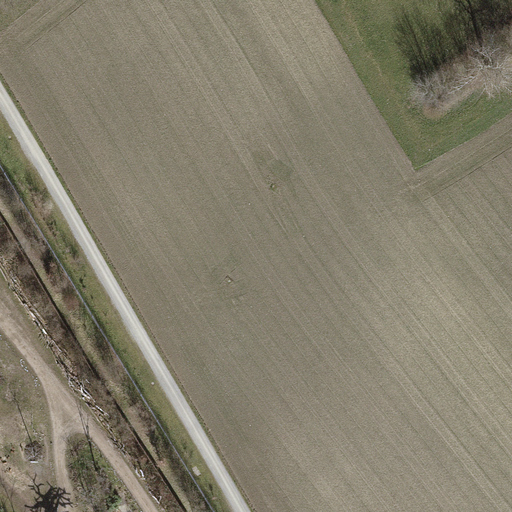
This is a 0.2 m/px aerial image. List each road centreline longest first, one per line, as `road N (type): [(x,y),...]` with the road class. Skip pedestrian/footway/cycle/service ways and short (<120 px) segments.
road 1 (track): [(241,511),(0,94)]
road 2 (track): [(150,511),(0,320)]
